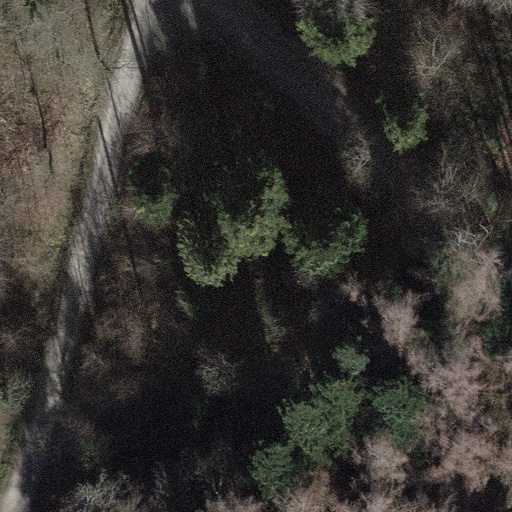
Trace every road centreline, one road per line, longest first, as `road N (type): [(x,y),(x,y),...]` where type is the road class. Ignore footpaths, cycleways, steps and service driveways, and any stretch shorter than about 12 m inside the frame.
road 1 (track): [(10,511),(75,312),(156,0)]
road 2 (track): [(224,0),(511,273)]
